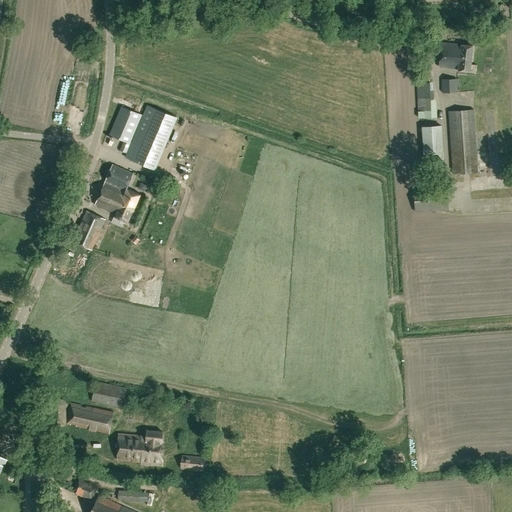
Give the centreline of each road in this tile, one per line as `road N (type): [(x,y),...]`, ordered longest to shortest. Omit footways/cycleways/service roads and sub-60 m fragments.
road 1 (unclassified): [(0,363),(72,217),(96,143)]
road 2 (unclassified): [(96,143),(110,67),(109,0)]
